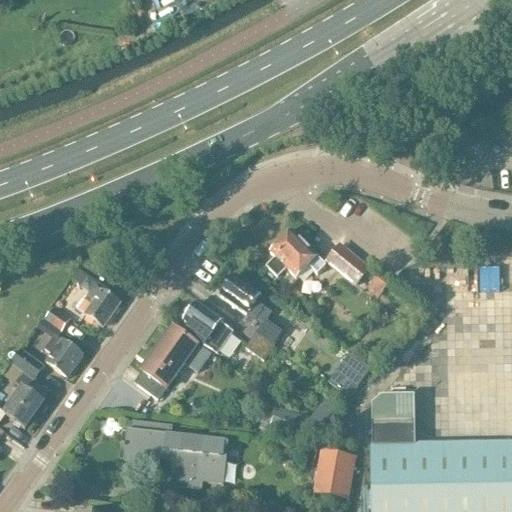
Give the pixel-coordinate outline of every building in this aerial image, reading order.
[(324,269),(290,236),(269,257),(275,263),(267,271),(276,281),(285,272),(295,282),(307,270),(315,278),(324,269)] [(367,274),(338,251),(326,266),(355,289),(367,274)] [(255,302),(259,297),(234,279),(218,301),(244,319),(245,317),(254,324),(254,323),(261,328),(244,354),(263,366),(283,336),(265,324),(271,315),(263,310),(264,308),(255,302)] [(119,307),(95,290),(87,301),(93,305),(83,318),(102,332),(119,307)] [(219,325),(220,324),(195,306),(183,323),(189,328),(182,338),(197,348),(198,347),(212,355),(216,358),(233,335),(219,325)] [(54,310),(45,322),(58,331),(57,332),(61,335),(70,322),(54,310)] [(57,332),(58,331),(45,322),(39,331),(52,340),(57,332)] [(209,358),(172,331),(140,375),(144,378),(136,389),(156,404),(183,367),(196,376),(209,358)] [(61,345),(54,339),(44,353),(52,358),(46,366),(66,381),(82,359),(61,345)] [(41,372),(20,356),(12,367),(33,383),(41,372)] [(46,396),(21,378),(15,387),(22,392),(4,417),(0,414),(0,423),(4,418),(23,432),(43,406),(40,404),(46,396)] [(511,511),(511,446),(415,448),(414,398),(381,399),(372,415),(373,511),(511,511)] [(126,436),(123,466),(150,468),(150,462),(173,464),(170,491),(202,494),(203,483),(209,483),(208,489),(223,490),(226,463),(223,463),(225,449),(228,449),(228,448),(207,445),(171,441),(172,431),(132,427),(131,437),(126,436)] [(315,456),(308,492),(342,498),(349,462),(315,456)]
